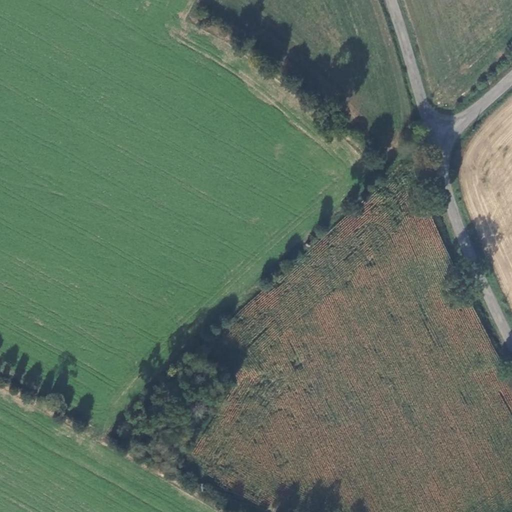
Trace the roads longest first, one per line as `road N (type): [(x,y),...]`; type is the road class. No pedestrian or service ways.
road 1 (unclassified): [(511,340),(459,228),(432,132)]
road 2 (unclassified): [(432,132),(391,0)]
